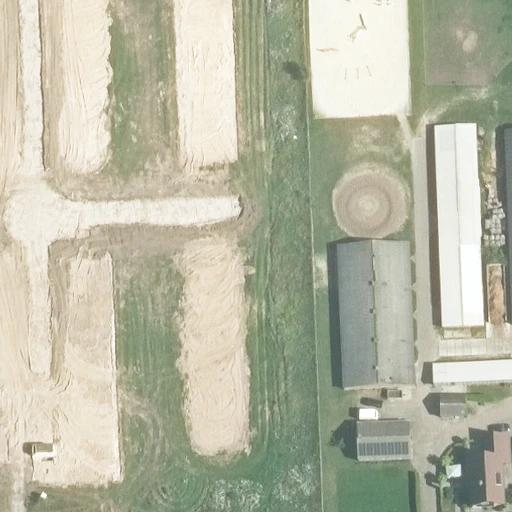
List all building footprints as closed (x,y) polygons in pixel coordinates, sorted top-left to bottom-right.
[(478,127),(435,129),(438,244),(443,331),(486,330),(483,257),(478,127)] [(409,247),(391,246),(337,249),(343,392),(416,389),(409,247)] [(214,349),(243,348),(241,284),(232,284),(232,269),(195,269),(196,325),(197,325),(197,342),(214,342),(214,349)] [(511,363),(433,367),(434,387),(511,383),(511,363)] [(465,421),(465,399),(441,398),(440,420),(465,421)] [(410,426),(358,428),(359,464),(411,462),(410,426)] [(473,510),(504,508),(502,466),(509,466),(508,439),(486,440),(487,462),(468,463),(469,483),(471,483),(473,510)]
